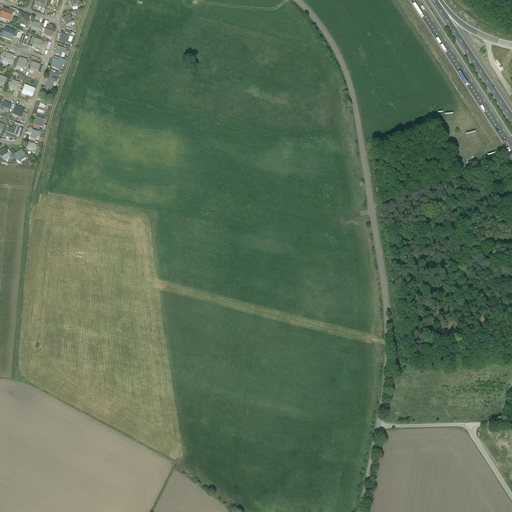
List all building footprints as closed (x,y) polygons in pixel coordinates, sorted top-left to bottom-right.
[(9,11),(4,9),(2,12),(0,13),(0,14),(0,15),(1,16),(1,17),(1,18),(0,19),(0,20),(6,22),(6,20),(10,21),(13,14),(13,12),(9,11)] [(30,17),(20,14),(17,23),(26,26),(28,21),(30,17)] [(70,15),(63,18),(67,25),(73,22),(70,15)] [(41,25),(34,22),(32,28),(35,29),(35,30),(39,32),(39,30),(40,27),(41,25)] [(49,25),(49,27),(47,27),(44,34),(52,37),(53,33),(54,33),(56,30),(52,29),(53,27),(49,25)] [(15,32),(6,28),(2,37),(12,40),(13,37),(15,32)] [(69,37),(62,34),(59,41),(65,43),(66,40),(68,41),(69,37)] [(42,42),(35,39),(33,45),(36,46),(36,47),(40,49),(41,44),(42,42)] [(65,49),(58,47),(57,51),(58,51),(57,55),(61,56),(62,53),(64,53),(65,49)] [(7,54),(5,59),(4,58),(3,61),(12,64),(14,56),(7,54)] [(27,61),(20,58),(18,64),(21,65),(21,67),(25,68),(25,67),(27,62),(27,61)] [(59,61),(54,60),(53,63),(52,63),(51,64),(52,65),(51,67),(61,70),(63,64),(63,63),(59,61)] [(40,65),(33,63),(31,69),(30,70),(34,71),(38,72),(40,66),(40,65)] [(59,76),(50,73),(49,76),(47,76),(46,80),(48,80),(47,82),(53,84),(53,85),(55,86),(59,76)] [(19,83),(12,81),(11,82),(10,87),(13,88),(13,89),(17,91),(19,83)] [(34,89),(25,86),(22,94),(26,95),(26,94),(32,96),(35,89),(36,87),(35,86),(34,89)] [(11,105),(4,102),(3,104),(2,103),(0,108),(9,112),(11,105)] [(24,110),(15,106),(12,115),(17,116),(18,116),(22,117),(23,113),(24,110)] [(44,120),(36,118),(34,125),(42,127),(44,120)] [(15,126),(13,129),(9,128),(8,132),(6,136),(10,138),(10,136),(15,138),(16,138),(20,127),(15,126)] [(41,133),(33,130),(30,138),(39,140),(40,137),(39,137),(41,133)] [(34,145),(29,143),(28,147),(27,150),(32,152),(32,151),(35,152),(36,148),(37,145),(34,145)] [(5,148),(0,151),(0,154),(3,160),(10,156),(5,148)] [(22,150),(15,154),(18,160),(19,162),(26,158),(23,153),(22,150)]
